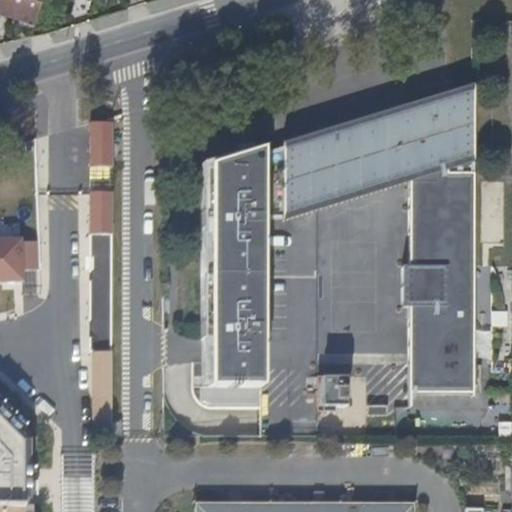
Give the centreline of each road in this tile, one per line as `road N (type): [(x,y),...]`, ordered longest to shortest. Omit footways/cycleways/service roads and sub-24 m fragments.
road 1 (residential): [(62,58),(61,328)]
road 2 (tertiary): [(62,58),(260,0)]
road 3 (residential): [(61,328),(76,511)]
